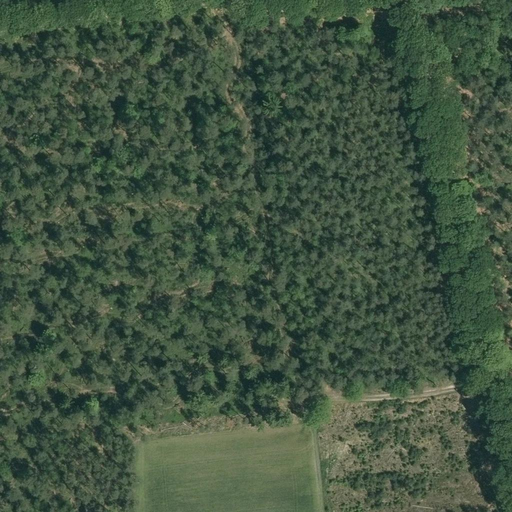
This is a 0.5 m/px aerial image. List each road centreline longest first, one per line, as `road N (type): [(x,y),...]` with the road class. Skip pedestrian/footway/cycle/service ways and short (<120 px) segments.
road 1 (track): [(420,0),(511,470)]
road 2 (track): [(250,0),(0,33)]
